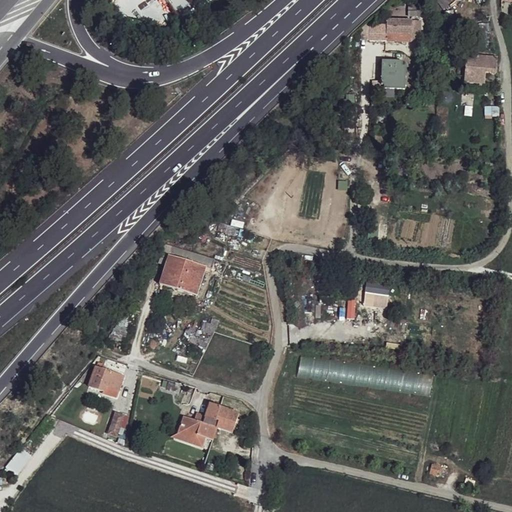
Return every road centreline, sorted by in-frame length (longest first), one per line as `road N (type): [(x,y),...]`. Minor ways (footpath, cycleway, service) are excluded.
road 1 (motorway): [(0,384),(125,242),(365,0)]
road 2 (motorway): [(0,317),(349,0)]
road 3 (unclassified): [(511,225),(498,250),(473,265),(293,245),(276,251),(268,269),(282,339),(261,401),(269,453)]
road 4 (motorway): [(307,0),(0,282)]
road 5 (unclassified): [(269,453),(511,510)]
road 6 (motorway): [(280,0),(201,63),(156,77),(112,72)]
road 7 (unclassified): [(493,0),(506,59),(511,176)]
road 8 (unknown): [(106,402),(126,405),(133,397),(148,320),(172,295)]
